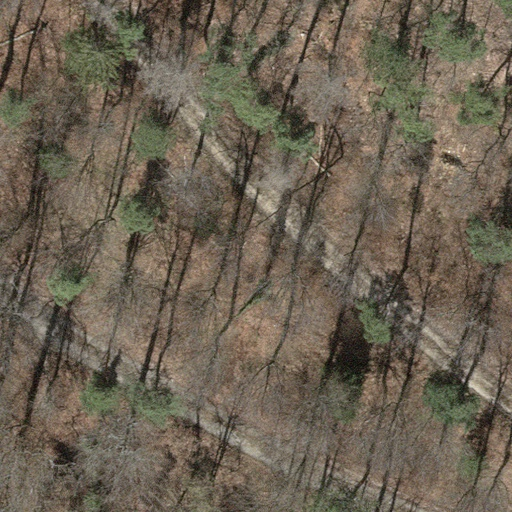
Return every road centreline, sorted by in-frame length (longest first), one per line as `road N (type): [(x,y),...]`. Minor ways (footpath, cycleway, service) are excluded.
road 1 (track): [(110,0),(261,198),(381,306),(511,394)]
road 2 (track): [(402,511),(0,300)]
